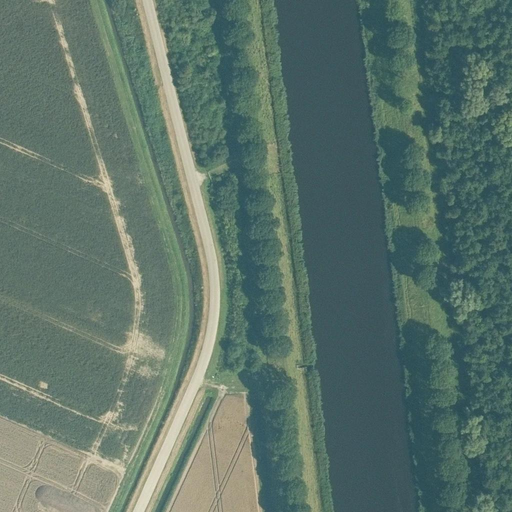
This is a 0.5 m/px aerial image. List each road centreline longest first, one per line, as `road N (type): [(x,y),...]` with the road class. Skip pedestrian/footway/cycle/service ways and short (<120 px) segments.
road 1 (unclassified): [(133,511),(210,315),(205,242),(146,0)]
road 2 (track): [(386,0),(443,511)]
